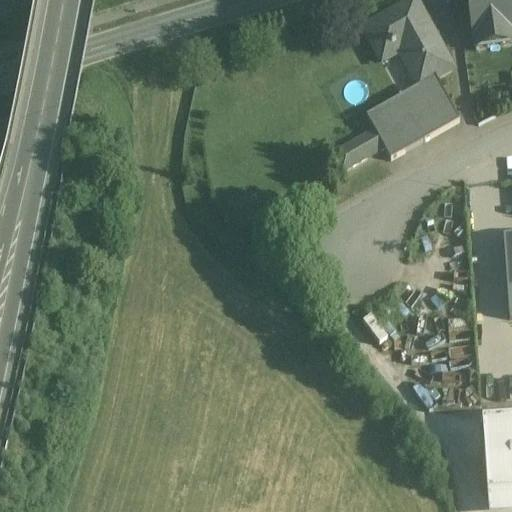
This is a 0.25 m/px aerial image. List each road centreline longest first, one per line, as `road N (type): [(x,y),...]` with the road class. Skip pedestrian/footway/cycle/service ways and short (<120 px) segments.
road 1 (primary): [(64,0),(6,283)]
road 2 (tertiary): [(232,0),(0,76)]
road 3 (unclassified): [(511,133),(332,245)]
